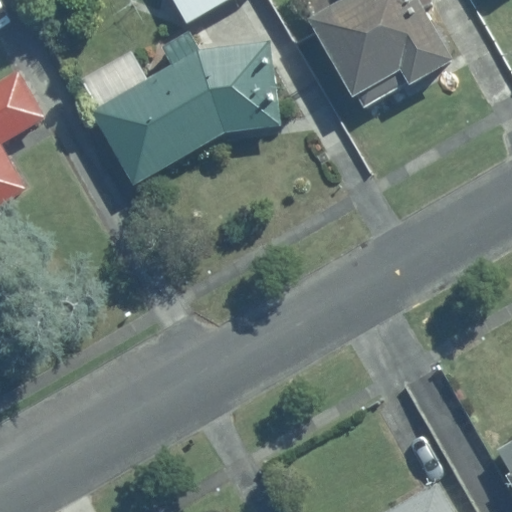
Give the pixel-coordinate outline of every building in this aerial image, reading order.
[(177,0),(190,22),(227,0),(177,0)] [(433,0),(342,0),(313,17),(357,95),(360,92),(367,107),(413,80),(415,84),(457,58),(427,4),(433,0)] [(283,124),(274,40),(210,47),(203,49),(192,32),(165,45),(175,64),(150,78),(136,50),(87,79),(102,108),(95,111),(137,182),(227,131),(283,124)] [(0,141),(38,120),(13,76),(0,83),(0,201),(18,191),(0,158),(0,141)] [(511,442),(502,449),(511,465),(511,474),(511,475),(511,476),(511,442)] [(458,511),(441,482),(385,511),(458,511)]
